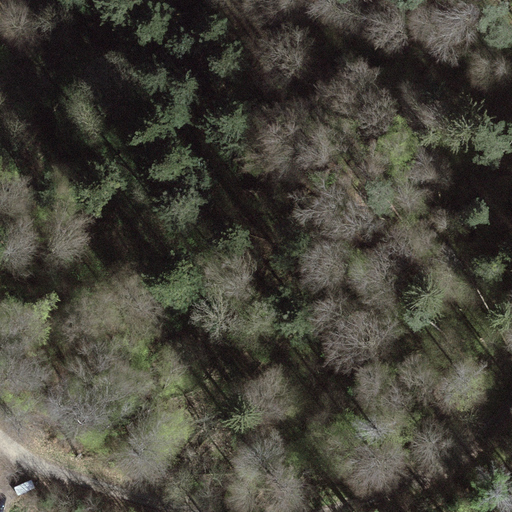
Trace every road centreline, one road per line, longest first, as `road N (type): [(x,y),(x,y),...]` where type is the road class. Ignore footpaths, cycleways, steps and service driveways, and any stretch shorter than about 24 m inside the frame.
road 1 (track): [(324,511),(446,466),(511,396)]
road 2 (track): [(0,436),(62,473),(199,511)]
